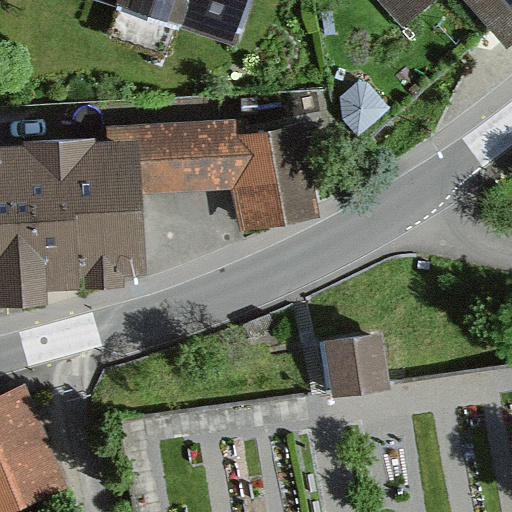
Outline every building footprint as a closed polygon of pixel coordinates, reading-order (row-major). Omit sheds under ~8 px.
[(251,0),(121,0),(240,37),(251,0)] [(511,0),(391,0),(413,26),(443,0),(492,0),(511,22),(511,0)] [(323,210),(309,126),(244,137),(258,220),(323,210)] [(154,148),(0,154),(0,277),(159,272),(154,148)] [(383,319),(325,327),(333,388),(391,380),(383,319)] [(0,511),(59,489),(22,395),(0,403),(0,511)]
